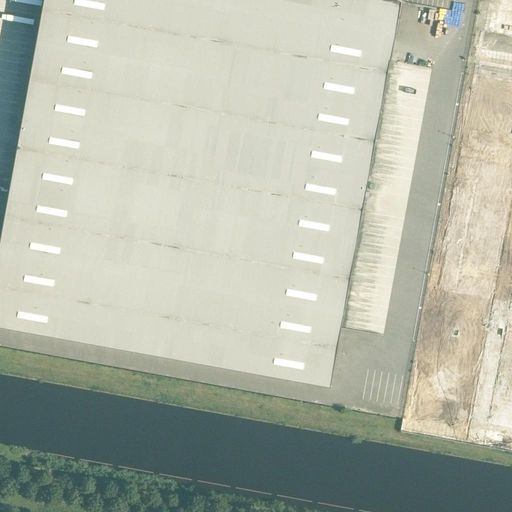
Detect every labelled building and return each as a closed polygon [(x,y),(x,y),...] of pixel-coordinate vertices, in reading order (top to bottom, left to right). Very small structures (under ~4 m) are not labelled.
[(0,326),(157,355),(221,0),(42,0),(0,236),(0,326)] [(221,0),(157,355),(329,386),(389,60),(390,60),(394,34),(396,34),(402,0),(221,0)] [(511,48),(481,43),(457,171),(511,180),(511,48)] [(424,351),(417,396),(471,405),(476,369),(476,365),(483,364),(472,362),(471,369),(468,355),(457,354),(431,359),(430,352),(424,351)] [(511,435),(490,433),(488,448),(511,450),(511,435)]
